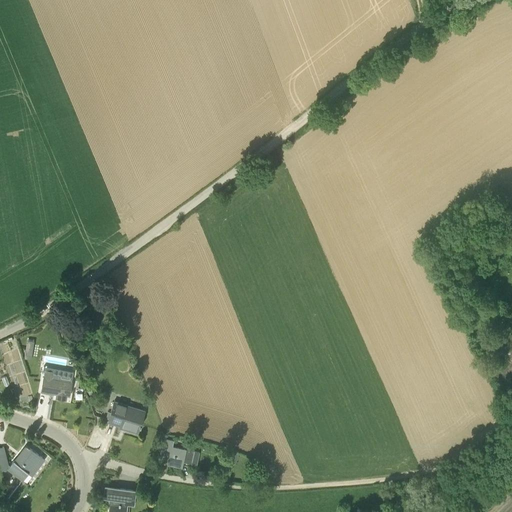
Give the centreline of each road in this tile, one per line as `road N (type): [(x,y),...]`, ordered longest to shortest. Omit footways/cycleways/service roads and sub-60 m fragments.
road 1 (unclassified): [(0,335),(81,286),(371,63),(466,0)]
road 2 (track): [(228,485),(290,487),(425,471),(469,448),(511,409)]
road 3 (track): [(228,485),(81,461)]
road 4 (tertiary): [(76,511),(84,486),(75,451),(0,408)]
